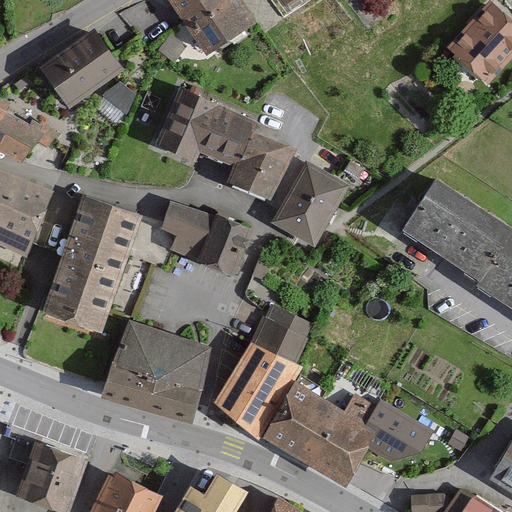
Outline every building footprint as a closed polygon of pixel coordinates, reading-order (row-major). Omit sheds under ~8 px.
[(245,18),(231,0),(153,0),(192,55),(245,18)] [(511,19),(492,0),(486,0),(440,46),(479,85),(511,52),(511,19)] [(86,29),(28,68),(54,107),(112,68),(86,29)] [(208,102),(167,85),(141,148),(180,164),(185,153),(218,166),(212,182),(259,200),(281,144),(204,112),(208,102)] [(30,132),(0,114),(0,158),(10,164),(30,132)] [(340,187),(298,162),(263,221),(305,246),(340,187)] [(52,195),(0,173),(0,240),(29,252),(52,195)] [(499,226),(420,177),(387,229),(462,276),(457,284),(511,318),(511,244),(495,234),(499,226)] [(132,212),(81,194),(37,314),(89,333),(132,212)] [(238,231),(165,200),(153,228),(167,234),(161,249),(220,274),(238,231)] [(313,327),(272,304),(212,414),(336,482),(376,410),(292,364),(313,327)] [(212,351),(125,323),(104,388),(190,416),(212,351)] [(17,405),(0,399),(0,422),(10,425),(17,405)] [(511,420),(510,419),(477,476),(511,496),(511,420)] [(67,511),(86,462),(37,444),(19,496),(62,511),(67,511)] [(202,491),(192,485),(176,511),(232,511),(246,490),(214,471),(202,491)] [(150,511),(159,496),(111,472),(90,511),(150,511)] [(495,511),(453,487),(437,511),(495,511)]
